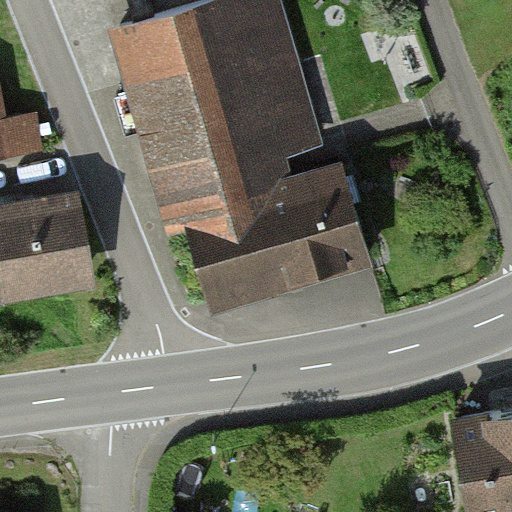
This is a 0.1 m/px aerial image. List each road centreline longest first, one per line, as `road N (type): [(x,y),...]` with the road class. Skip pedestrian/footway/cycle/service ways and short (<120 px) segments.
road 1 (unclassified): [(29,0),(153,308),(165,353),(139,389)]
road 2 (tertiary): [(511,311),(452,338),(345,363),(139,389)]
road 3 (residential): [(511,212),(436,0)]
road 4 (tertiary): [(139,389),(0,410)]
road 5 (unclassified): [(139,389),(114,428),(110,511)]
